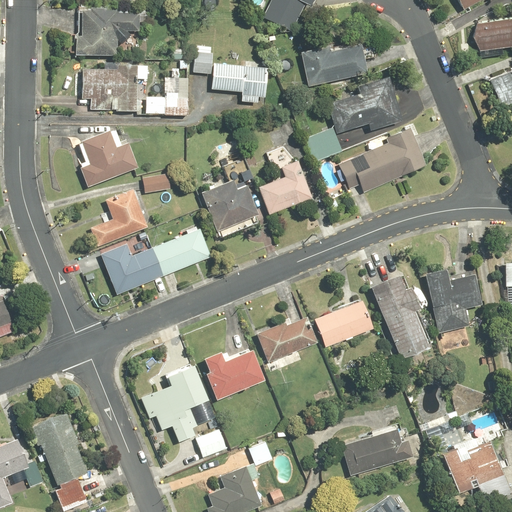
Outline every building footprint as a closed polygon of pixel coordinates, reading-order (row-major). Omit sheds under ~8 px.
[(313,0),(270,0),(262,17),(290,31),(305,3),(311,6),(313,0)] [(458,0),(463,8),(478,0),(458,0)] [(89,9),(82,9),(81,35),(76,35),(76,55),(117,55),(117,42),(122,42),(131,35),(131,30),(140,30),(140,12),(118,12),(118,7),(89,7),(89,9)] [(481,50),(511,45),(511,17),(476,22),(473,37),(481,50)] [(300,52),(307,86),(367,73),(361,43),(330,50),(330,45),(300,52)] [(267,67),(213,62),(211,89),(242,92),(241,101),(257,103),(257,96),(265,97),(267,67)] [(117,68),(82,68),(81,98),(90,98),(90,110),(136,111),(137,78),(147,78),(147,64),(117,63),(117,68)] [(511,68),(489,78),(502,110),(511,106),(511,68)] [(326,102),(335,133),(367,123),(369,130),(401,120),(388,75),(356,85),(358,93),(326,102)] [(162,98),(142,97),(141,113),(187,116),(188,99),(174,98),(175,94),(163,93),(162,98)] [(386,142),(338,163),(349,189),(360,184),(363,193),(427,166),(409,125),(384,136),(386,142)] [(332,132),(330,126),(300,136),(309,162),(339,153),(332,132)] [(108,129),(80,140),(89,163),(80,167),(87,186),(138,166),(128,141),(115,146),(108,129)] [(284,176),(258,186),(269,214),(312,197),(297,158),(280,165),(284,176)] [(167,173),(138,177),(141,193),(170,189),(167,173)] [(233,179),(201,191),(216,231),(258,215),(245,183),(236,187),(233,179)] [(112,218),(90,227),(97,246),(147,226),(132,188),(104,199),(112,218)] [(151,247),(105,265),(116,294),(163,275),(211,257),(200,228),(151,247)] [(511,259),(503,260),(504,286),(511,285),(511,259)] [(444,265),(423,270),(437,332),(469,325),(465,306),(481,302),(474,271),(447,277),(444,265)] [(399,272),(369,284),(398,355),(429,343),(414,308),(420,306),(411,283),(405,286),(399,272)] [(0,336),(15,331),(2,299),(0,300),(0,336)] [(313,318),(324,345),(372,326),(361,299),(313,318)] [(284,320),(255,331),(267,361),(317,341),(306,314),(285,323),(284,320)] [(220,349),(203,356),(208,370),(205,371),(215,398),(264,379),(251,346),(224,357),(220,349)] [(193,363),(166,373),(170,384),(140,396),(149,417),(155,414),(161,429),(171,425),(177,440),(193,434),(190,427),(197,424),(190,408),(184,411),(183,408),(208,398),(193,363)] [(65,410),(27,425),(35,444),(39,443),(56,484),(87,471),(75,442),(78,441),(65,410)] [(395,426),(340,442),(349,474),(412,455),(407,438),(399,440),(395,426)] [(216,429),(192,439),(200,458),(224,449),(216,429)] [(265,436),(246,443),(253,462),(272,454),(265,436)] [(18,437),(0,443),(0,506),(12,502),(2,477),(29,466),(18,437)] [(455,445),(440,451),(461,501),(507,483),(489,437),(464,447),(468,456),(460,459),(455,445)] [(166,452),(156,457),(161,467),(170,463),(166,452)] [(253,462),(219,474),(224,486),(206,492),(211,505),(205,507),(207,511),(240,511),(260,505),(251,479),(258,476),(253,462)] [(277,488),(267,492),(271,503),(281,499),(277,488)] [(403,511),(391,493),(362,511),(403,511)]
